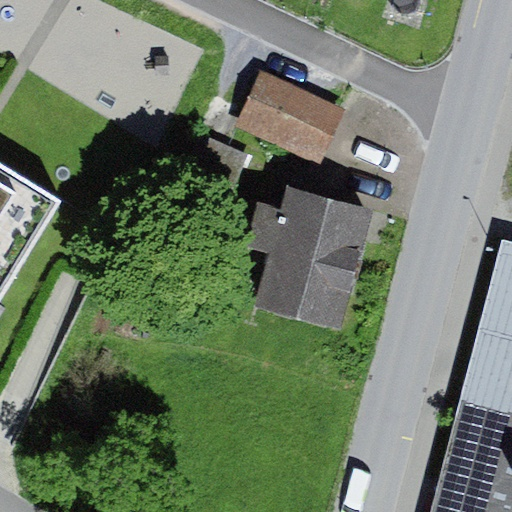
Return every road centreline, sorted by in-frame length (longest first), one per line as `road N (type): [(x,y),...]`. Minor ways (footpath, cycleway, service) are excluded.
road 1 (tertiary): [(469,121),(366,511)]
road 2 (residential): [(469,121),(219,0)]
road 3 (tertiary): [(498,0),(469,121)]
